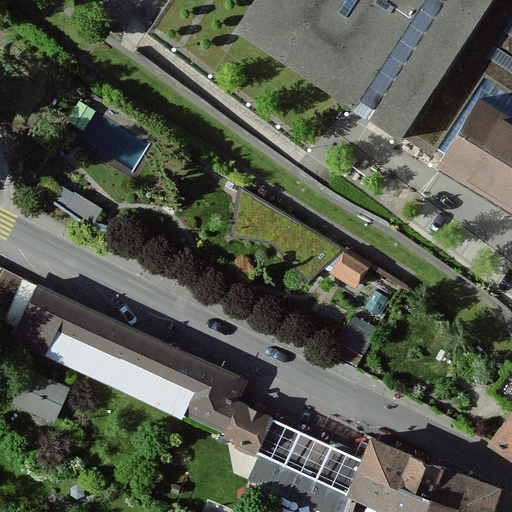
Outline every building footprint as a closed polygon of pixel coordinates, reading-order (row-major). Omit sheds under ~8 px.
[(511,0),(259,0),(237,34),(430,159),(472,95),(511,120),(511,0)] [(511,120),(472,95),(430,159),(511,212),(511,120)] [(54,197),(94,220),(102,207),(63,183),(54,197)] [(272,240),(307,280),(342,247),(238,183),(232,231),(272,240)] [(333,269),(356,283),(369,264),(346,249),(333,269)] [(186,350),(40,283),(17,333),(225,429),(237,402),(228,398),(239,375),(186,350)] [(349,320),(338,339),(364,354),(375,334),(349,320)] [(68,380),(29,364),(13,402),(53,418),(68,380)] [(344,511),(349,497),(365,453),(240,395),(237,402),(225,429),(261,449),(250,477),(324,511),(344,511)] [(511,405),(491,441),(511,453),(511,405)] [(417,511),(434,466),(370,439),(365,453),(349,497),(388,511),(417,511)] [(491,511),(499,489),(434,466),(417,511),(491,511)]
